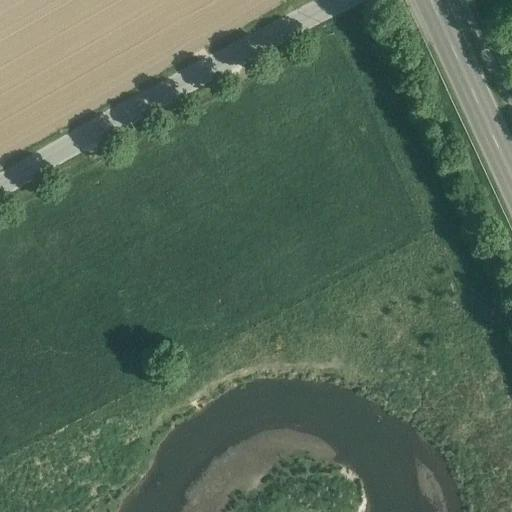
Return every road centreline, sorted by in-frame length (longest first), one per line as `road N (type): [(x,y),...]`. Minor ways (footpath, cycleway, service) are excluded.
road 1 (unclassified): [(346,0),(0,183)]
road 2 (primary): [(511,175),(431,0)]
